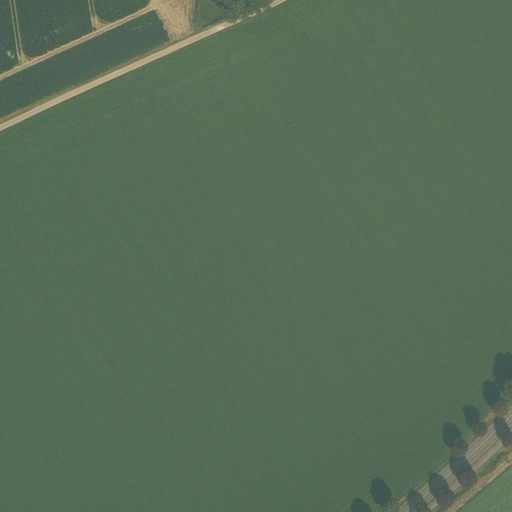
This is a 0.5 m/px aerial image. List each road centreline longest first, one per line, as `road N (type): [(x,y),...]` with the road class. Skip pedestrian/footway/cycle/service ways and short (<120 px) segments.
road 1 (track): [(281,0),(0,136)]
road 2 (primary): [(511,416),(406,511)]
